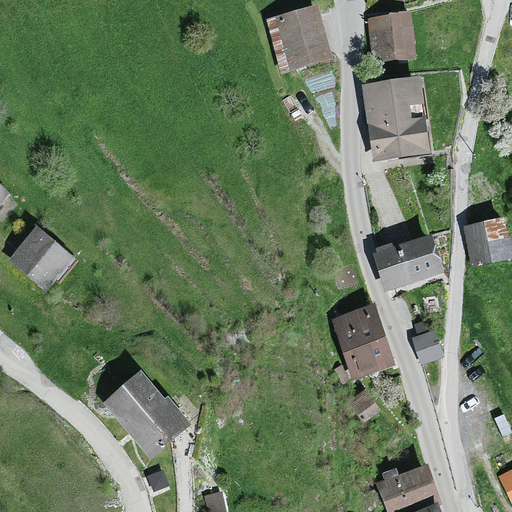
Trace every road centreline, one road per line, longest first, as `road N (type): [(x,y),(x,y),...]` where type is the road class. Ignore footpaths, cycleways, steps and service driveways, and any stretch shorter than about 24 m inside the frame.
road 1 (unclassified): [(350,0),(351,164),(360,231),(450,507)]
road 2 (residential): [(450,507),(463,493),(448,396),(462,161),(501,0)]
road 3 (residential): [(0,361),(92,431),(127,483),(135,511)]
